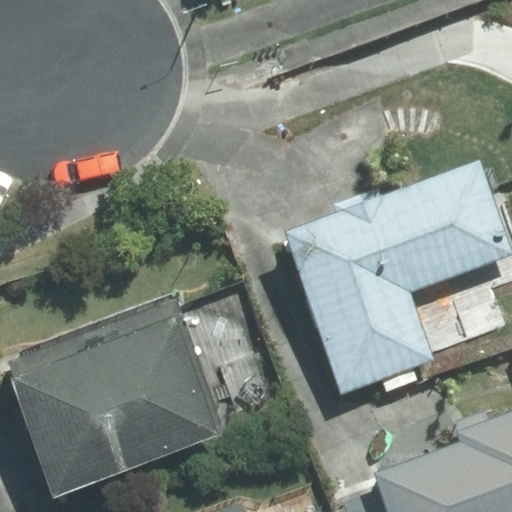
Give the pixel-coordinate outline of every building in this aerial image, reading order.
[(328,224),(267,248),(329,403),(373,386),(404,374),(423,366),(413,340),(398,303),(437,288),(503,262),(466,168),(374,204),(370,194),(323,212),(328,224)] [(452,325),(437,288),(398,303),(413,340),(452,325)] [(164,306),(0,369),(0,391),(0,393),(0,392),(0,427),(32,511),(35,511),(200,448),(196,440),(214,433),(164,306)] [(404,374),(373,386),(378,398),(409,386),(404,374)] [(441,454),(354,487),(363,511),(511,511),(511,416),(482,428),(451,440),(437,445),(441,454)] [(446,428),(451,440),(482,428),(477,416),(446,428)]
